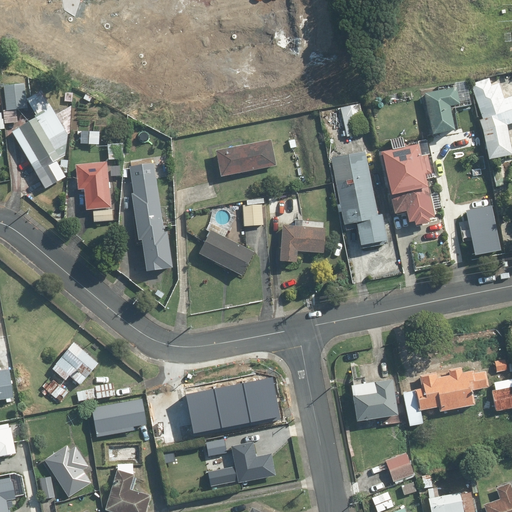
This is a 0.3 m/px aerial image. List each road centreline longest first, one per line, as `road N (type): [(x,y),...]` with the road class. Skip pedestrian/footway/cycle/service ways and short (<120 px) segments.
road 1 (residential): [(297,329),(172,346),(138,330),(0,222)]
road 2 (residential): [(511,285),(297,329)]
road 3 (residential): [(231,0),(79,31),(70,0)]
road 4 (residential): [(297,329),(333,511)]
